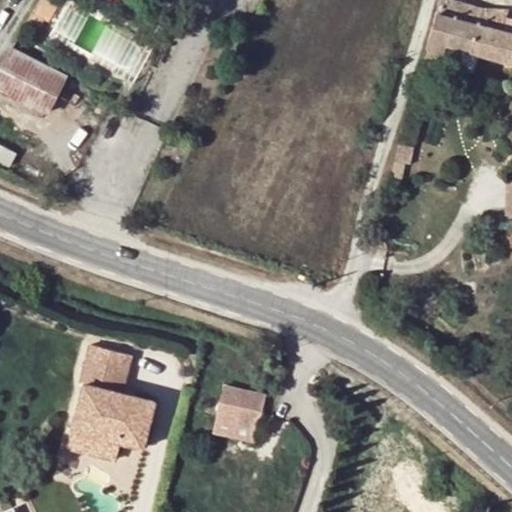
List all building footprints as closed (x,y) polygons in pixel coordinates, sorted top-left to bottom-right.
[(58,0),(42,0),(35,13),(45,19),(47,20),(58,0)] [(511,62),(511,34),(502,32),(504,23),(508,11),(483,10),(448,0),(440,0),(424,56),(442,61),(447,44),(511,64),(511,62)] [(39,31),(45,19),(35,13),(33,12),(27,23),(26,24),(39,31)] [(511,24),(504,23),(502,32),(511,34),(511,24)] [(11,50),(0,67),(0,88),(48,114),(67,78),(11,50)] [(504,101),(492,98),(488,118),(499,120),(504,101)] [(411,164),(415,146),(398,143),(398,144),(397,146),(394,161),(405,163),(411,164)] [(174,162),(168,159),(165,166),(172,168),(174,162)] [(401,183),(405,163),(394,161),(390,180),(399,183),(401,183)] [(131,354),(91,344),(81,382),(85,383),(73,428),(121,441),(144,446),(155,401),(133,395),(130,406),(121,404),(123,393),(121,392),(131,354)] [(225,387),(218,416),(259,426),(265,396),(225,387)] [(133,395),(123,393),(121,404),(130,406),(133,395)] [(121,441),(73,428),(68,447),(116,459),(121,441)] [(3,511),(38,511),(33,499),(3,511)]
